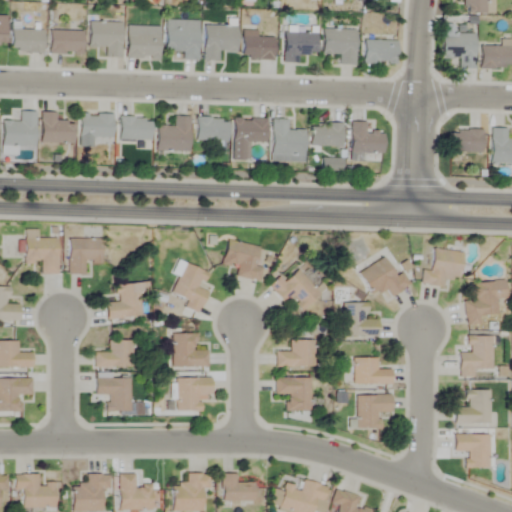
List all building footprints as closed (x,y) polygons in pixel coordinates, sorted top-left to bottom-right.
[(483,14),(482,0),(462,0),(462,14),(483,14)] [(196,21),(163,21),(162,51),(180,51),(180,60),(196,60),(196,21)] [(103,58),(118,58),(118,23),(86,23),(86,48),(103,48),(103,58)] [(201,61),(216,61),(216,51),(234,51),(234,26),(201,26),(201,61)] [(124,59),(157,59),(157,29),(124,29),(124,59)] [(320,55),(337,55),(337,65),(353,66),(353,30),(320,30),(320,55)] [(40,54),(40,31),(9,31),(9,54),(40,54)] [(47,55),(80,55),(80,32),(47,32),(47,55)] [(296,64),(297,55),(314,56),(314,34),(281,33),(281,63),(296,64)] [(439,59),(457,59),(457,70),(472,70),(472,34),(439,34),(439,59)] [(271,37),(240,37),(240,60),(271,60),(271,37)] [(394,65),(394,41),(361,41),(361,65),(394,65)] [(498,47),(478,47),(478,70),(508,70),(508,41),(498,41),(498,47)] [(32,111),(17,111),(17,122),(0,121),(0,146),(32,147),(32,111)] [(53,112),(37,112),(37,144),(70,144),(70,122),(53,122),(53,112)] [(90,148),(90,138),(109,138),(109,114),(76,114),(76,148),(90,148)] [(186,116),(171,116),(171,127),(153,126),(153,150),(186,150),(186,116)] [(148,118),(116,118),(116,140),(148,140),(148,118)] [(193,141),(224,141),(224,118),(193,118),(193,141)] [(262,142),(262,119),(229,119),(229,160),(245,160),(245,142),(262,142)] [(269,119),(268,155),(301,155),(301,130),(284,130),(284,119),(269,119)] [(348,153),(380,153),(381,134),(363,133),(363,122),(348,122),(348,153)] [(307,146),(339,146),(339,123),(307,123),(307,146)] [(511,139),(503,139),(503,128),(488,128),(488,163),(511,163),(511,139)] [(479,130),(448,130),(448,153),(479,153),(479,130)] [(54,239),(35,239),(35,230),(21,230),(21,263),(38,263),(38,274),(54,274),(54,239)] [(99,239),(65,239),(65,274),(83,274),(83,263),(99,263),(99,239)] [(233,277),(257,282),(260,267),(253,265),(257,247),(224,240),(220,263),(235,266),(233,277)] [(420,270),(418,285),(446,289),(448,278),(457,279),(460,253),(430,248),(427,271),(420,270)] [(403,287),(385,256),(356,273),(371,297),(383,290),(387,297),(403,287)] [(204,292),(197,289),(204,273),(182,263),(169,294),(184,301),(181,308),(195,314),(204,292)] [(300,310),(317,296),(295,270),(281,282),(277,277),(266,286),(283,306),(290,299),(300,310)] [(470,301),(461,302),(463,326),(479,325),(479,318),(496,316),(494,300),(504,299),(503,281),(469,284),(470,301)] [(103,304),(104,320),(140,318),(137,283),(112,285),(114,303),(103,304)] [(0,319),(16,320),(16,304),(6,304),(6,287),(0,286),(0,319)] [(339,304),(339,337),(375,337),(375,320),(363,320),(363,304),(339,304)] [(169,368),(205,368),(205,351),(193,351),(193,335),(169,335),(169,368)] [(456,354),(456,377),(471,377),(471,370),(490,370),(490,346),(497,346),(497,337),(465,337),(465,354),(456,354)] [(0,368),(29,368),(29,353),(15,353),(15,341),(0,341),(0,368)] [(130,341),(106,341),(106,353),(92,353),(92,369),(130,369),(130,341)] [(287,341),(287,353),(273,353),(273,368),(311,368),(311,341),(287,341)] [(350,358),(350,385),(388,385),(388,370),(374,370),(374,358),(350,358)] [(0,413),(18,413),(18,395),(29,395),(29,379),(0,379),(0,413)] [(127,413),(127,379),(92,379),(92,396),(105,396),(105,413),(127,413)] [(208,396),(208,379),(173,379),(173,412),(196,412),(196,396),(208,396)] [(308,379),(272,379),(272,395),(284,395),(284,413),(308,413),(308,379)] [(487,391),(462,391),(462,408),(451,408),(451,425),(487,425),(487,391)] [(353,429),(377,429),(377,414),(388,414),(388,396),(353,396),(353,429)] [(463,468),(487,468),(487,435),(451,435),(451,452),(463,452),(463,468)] [(116,510),(151,510),(151,486),(132,486),(132,474),(116,474),(116,510)] [(182,511),(198,511),(199,489),(207,489),(207,474),(184,474),(184,485),(169,485),(169,511),(182,511)] [(233,474),(218,474),(218,502),(251,502),(251,484),(233,484),(233,474)] [(52,483),(35,483),(35,475),(11,475),(11,491),(18,491),(18,509),(52,509),(52,483)] [(68,511),(98,511),(98,489),(106,489),(106,475),(83,475),(83,485),(69,485),(68,511)] [(267,505),(291,511),(318,511),(326,488),(301,481),(298,490),(282,486),(280,492),(272,490),(267,505)] [(356,497),(332,490),(328,505),(334,507),(332,511),(367,511),(353,507),(356,497)]
